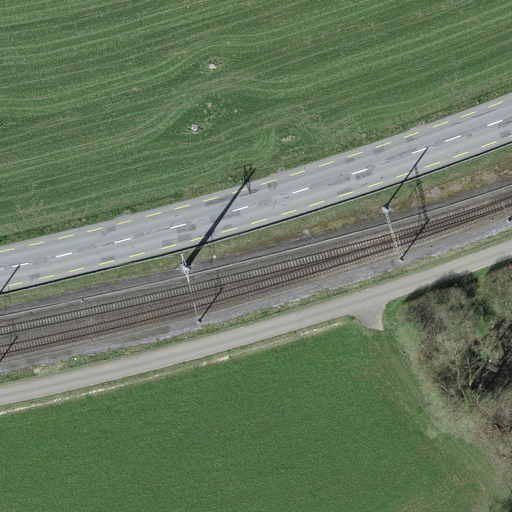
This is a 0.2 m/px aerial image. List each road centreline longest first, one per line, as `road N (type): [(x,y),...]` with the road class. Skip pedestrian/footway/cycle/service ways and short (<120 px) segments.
road 1 (primary): [(0,268),(295,192),(511,116)]
road 2 (unclassified): [(511,247),(249,333),(0,395)]
